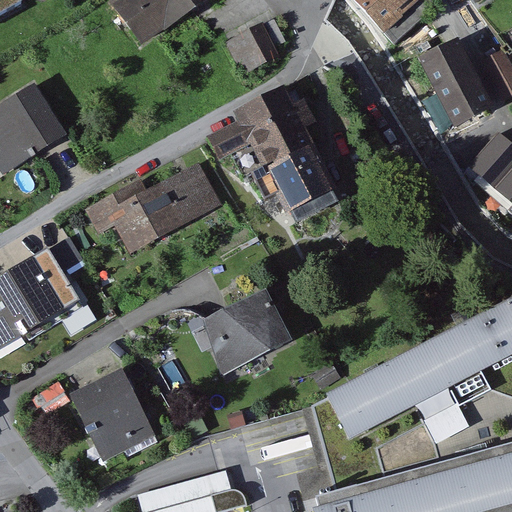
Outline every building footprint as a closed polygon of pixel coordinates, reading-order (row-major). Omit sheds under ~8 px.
[(17,0),(0,0),(0,19),(22,8),(17,0)] [(216,0),(130,0),(118,9),(146,49),(216,0)] [(427,0),(358,0),(388,34),(427,0)] [(266,30),(226,50),(241,81),(282,62),(266,30)] [(494,101),(459,45),(424,67),(459,123),(494,101)] [(66,133),(35,89),(0,113),(0,166),(6,175),(66,133)] [(313,202),(263,105),(231,121),(281,218),(313,202)] [(511,148),(497,136),(469,169),(505,199),(509,193),(511,195),(511,148)] [(198,168),(111,215),(132,253),(219,206),(198,168)] [(38,257),(0,279),(0,349),(69,307),(38,257)] [(265,296),(200,329),(224,377),(289,344),(265,296)] [(511,511),(511,304),(313,409),(334,484),(338,498),(317,504),(319,511),(511,511)] [(122,372),(73,398),(109,463),(157,438),(122,372)]
